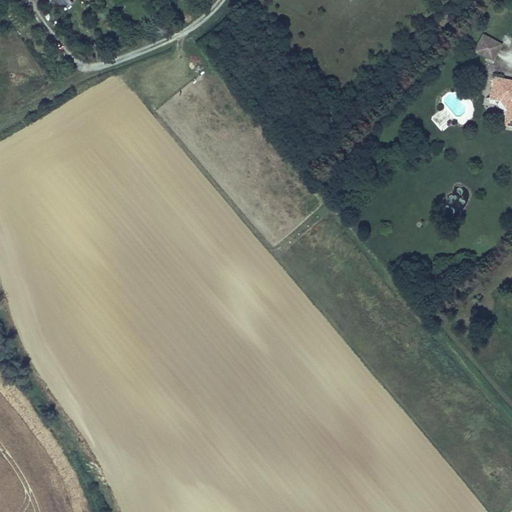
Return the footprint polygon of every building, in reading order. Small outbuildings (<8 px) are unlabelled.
[(493,60),(502,42),(482,32),(473,49),(493,60)] [(463,80),(466,75),(456,70),(454,75),(463,80)] [(511,87),(500,85),(502,75),(493,74),(489,96),(500,98),(498,106),(507,107),(504,123),(511,124),(511,87)] [(511,87),(511,77),(502,75),(500,85),(511,87)] [(431,118),(441,131),(453,122),(443,108),(431,118)]
